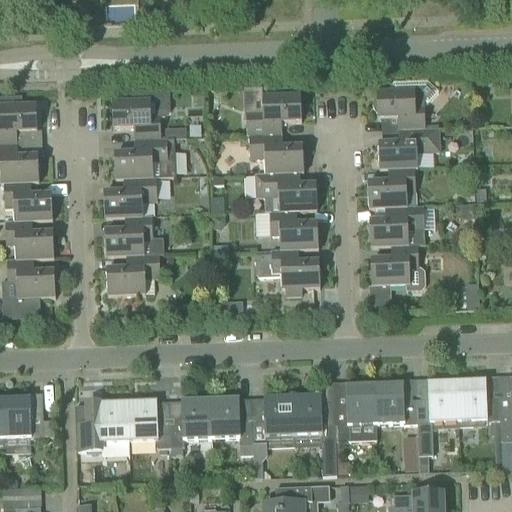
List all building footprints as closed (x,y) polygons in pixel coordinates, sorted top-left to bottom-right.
[(425,134),(424,110),(424,106),(425,105),(427,107),(438,96),(427,85),(395,86),(391,91),(391,96),(376,96),(376,102),(375,103),(374,105),(373,106),(373,108),(373,110),(374,112),(374,113),(375,115),(377,116),(377,123),(398,122),(398,135),(425,134)] [(133,132),(134,144),(160,143),(159,121),(164,121),(170,115),(169,95),(129,96),(130,105),(112,106),(113,133),(133,132)] [(248,139),(248,142),(281,141),(280,127),(301,126),(300,99),(262,101),(262,116),(245,117),(246,139),(248,139)] [(0,149),(16,149),(16,137),(37,135),(36,109),(21,109),(21,101),(21,100),(0,100),(0,149)] [(388,174),(414,173),(418,173),(417,158),(440,157),(439,133),(425,134),(398,135),(399,147),(378,148),(379,174),(388,174)] [(281,151),(281,141),(248,142),(249,163),(264,162),(264,178),(268,178),(268,181),(294,180),(294,177),(303,177),(302,151),(281,151)] [(123,184),(155,182),(176,181),(174,143),(160,143),(134,144),(134,156),(114,157),(115,184),(123,184)] [(17,161),(16,149),(0,149),(0,179),(0,188),(3,188),(30,187),(39,187),(38,160),(17,161)] [(368,213),(389,212),(407,212),(407,210),(407,196),(415,196),(414,173),(388,174),(388,186),(367,187),(368,213)] [(295,190),(294,180),(268,181),(268,178),(264,178),(255,179),(256,204),(265,203),(265,216),(269,216),(270,220),(296,219),(296,216),(317,215),(316,189),(295,190)] [(104,223),(125,222),(142,221),(142,220),(141,205),(156,205),(155,182),(123,184),(124,196),(103,197),(104,223)] [(30,187),(3,188),(4,211),(13,210),(13,226),(31,225),(31,226),(52,225),(51,198),(30,199),(30,187)] [(423,210),(407,210),(407,212),(389,212),(390,224),(369,225),(370,252),(391,251),(391,250),(409,250),(417,250),(424,249),(423,210)] [(270,253),(271,255),(271,260),(297,259),(297,255),(318,254),(317,227),(296,228),(296,219),(270,220),(270,239),(279,238),(280,253),(270,253)] [(151,220),(142,220),(142,221),(125,222),(125,234),(105,235),(106,262),(126,261),(126,260),(143,259),(143,258),(159,258),(159,260),(163,259),(162,243),(152,243),(151,220)] [(32,238),(31,226),(31,225),(13,226),(5,226),(6,250),(15,249),(15,263),(15,264),(33,263),(33,264),(54,263),(53,237),(32,238)] [(371,290),(405,289),(406,296),(422,295),(425,291),(424,276),(420,272),(418,273),(417,250),(409,250),(391,250),(391,251),(391,263),(370,264),(371,290)] [(271,260),(271,255),(256,256),(255,259),(256,279),(259,281),(280,280),(281,294),(285,293),(285,300),(301,300),(301,293),(319,292),(318,266),(298,266),(297,259),(271,260)] [(126,260),(126,261),(127,273),(106,274),(107,300),(145,298),(145,283),(160,282),(159,260),(159,258),(143,258),(143,259),(126,260)] [(15,264),(15,263),(6,263),(7,288),(16,288),(17,302),(2,303),(2,324),(40,322),(39,302),(55,302),(54,275),(33,276),(33,264),(33,263),(15,264)] [(511,383),(510,384),(510,400),(497,401),(498,426),(500,425),(501,446),(511,445),(511,383)] [(485,385),(455,386),(457,433),(485,431),(485,426),(498,426),(497,401),(486,401),(485,385)] [(437,434),(457,433),(455,386),(428,387),(428,404),(416,404),(417,429),(419,461),(433,460),(432,436),(437,435),(437,434)] [(417,429),(416,404),(403,405),(403,388),(373,389),(374,430),(375,430),(417,429)] [(374,430),(373,389),(345,390),(346,407),(333,407),(335,446),(376,444),(375,435),(375,430),(374,430)] [(320,399),(291,400),(294,440),(321,439),(322,480),(336,480),(335,446),(333,407),(325,408),(326,423),(322,423),(320,399)] [(264,425),(252,425),(253,449),(254,466),(263,465),(267,461),(266,442),(294,440),(291,400),(263,401),(264,425)] [(30,401),(0,403),(2,443),(2,450),(30,449),(30,443),(43,443),(43,441),(43,418),(30,418),(30,401)] [(239,450),(253,449),(252,425),(239,426),(238,402),(213,403),(214,443),(239,442),(239,450)] [(214,443),(213,403),(181,404),(182,428),(168,428),(169,453),(183,452),(183,444),(214,443)] [(169,453),(168,428),(157,429),(156,405),(129,406),(130,446),(155,445),(156,453),(169,453)] [(77,456),(100,455),(100,447),(130,446),(129,406),(99,407),(99,406),(86,406),(87,431),(76,432),(77,456)] [(361,490),(349,490),(350,507),(362,507),(361,490)] [(303,511),(304,505),(329,504),(328,491),(302,492),(278,492),(279,507),(263,508),(263,511),(303,511)] [(17,511),(39,511),(39,497),(6,497),(6,511),(18,511),(17,511)] [(393,511),(442,511),(442,498),(392,501),(393,511)]
